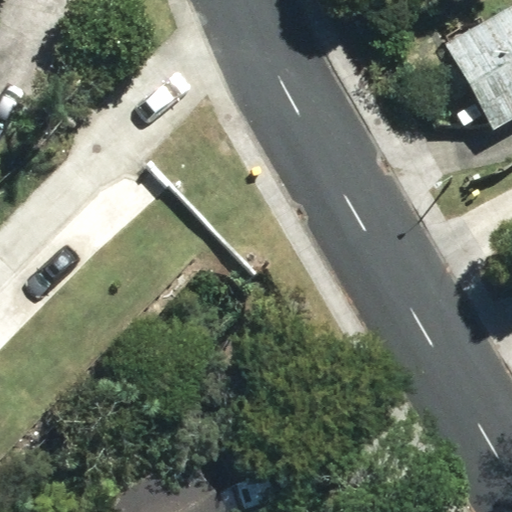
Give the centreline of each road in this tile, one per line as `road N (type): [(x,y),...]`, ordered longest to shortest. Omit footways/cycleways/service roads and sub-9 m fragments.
road 1 (residential): [(249,14),(348,203),(511,480)]
road 2 (residential): [(0,254),(249,14)]
